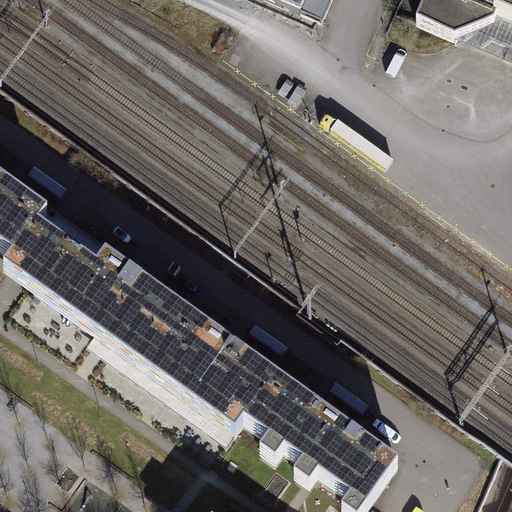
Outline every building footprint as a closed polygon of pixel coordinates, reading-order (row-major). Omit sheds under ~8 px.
[(263,0),(300,15),(306,0),(263,0)] [(511,0),(435,0),(422,32),(460,49),(501,31),(511,36),(511,0)] [(35,169),(28,178),(61,201),(68,192),(35,169)] [(0,254),(12,263),(15,265),(38,233),(47,220),(0,186),(0,254)] [(235,441),(244,429),(276,384),(75,240),(66,253),(47,239),(38,233),(15,265),(12,263),(3,275),(14,283),(235,441)] [(175,268),(169,276),(176,281),(182,273),(175,268)] [(256,327),(250,336),(283,359),(289,350),(256,327)] [(244,429),(360,511),(369,511),(399,471),(276,384),(244,429)] [(337,385),(331,394),(364,417),(370,408),(337,385)] [(249,511),(235,502),(228,511),(249,511)]
